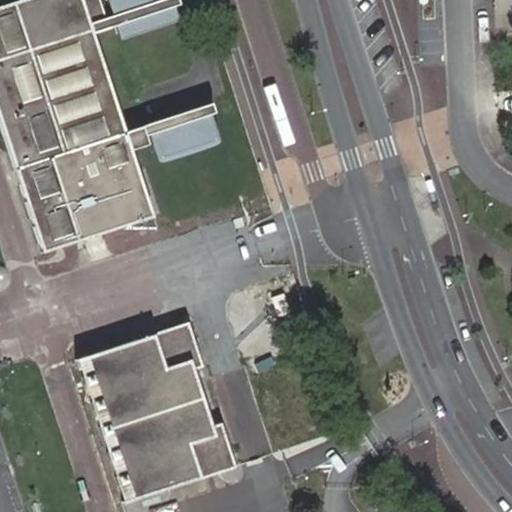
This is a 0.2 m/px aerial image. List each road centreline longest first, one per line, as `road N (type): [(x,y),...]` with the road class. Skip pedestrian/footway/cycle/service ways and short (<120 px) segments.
road 1 (tertiary): [(308,0),(378,229)]
road 2 (tertiary): [(408,220),(341,0)]
road 3 (residential): [(511,191),(474,158),(460,0)]
road 4 (tertiary): [(378,229),(436,398)]
road 5 (tertiary): [(467,383),(408,220)]
road 6 (tertiary): [(436,398),(511,511)]
